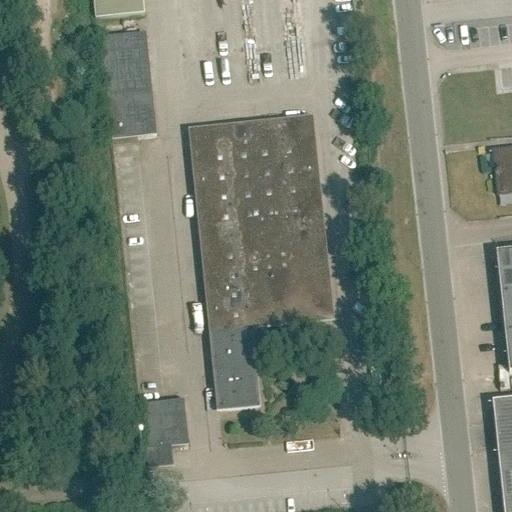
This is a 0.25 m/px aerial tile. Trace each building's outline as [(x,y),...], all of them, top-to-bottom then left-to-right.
[(98,0),(100,21),(150,17),(148,0),(98,0)] [(145,37),(101,42),(112,144),(156,139),(145,37)] [(221,415),(268,412),(261,331),(337,325),(320,120),(197,130),(221,415)] [(511,151),(492,154),(496,193),(511,191),(511,151)] [(509,378),(511,377),(511,255),(495,257),(509,378)] [(367,352),(378,351),(375,327),(364,328),(367,352)] [(511,511),(511,403),(492,406),(503,511),(511,511)] [(147,454),(149,474),(171,471),(169,452),(190,449),(185,405),(165,407),(143,410),(140,410),(145,455),(147,454)]
